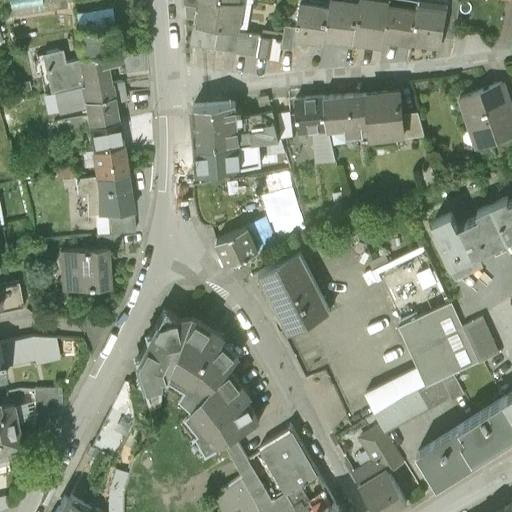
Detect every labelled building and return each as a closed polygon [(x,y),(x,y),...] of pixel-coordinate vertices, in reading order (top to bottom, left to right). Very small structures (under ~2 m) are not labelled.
[(227,0),(205,0),(201,24),(240,30),(244,3),(237,2),(227,0)] [(371,1),(357,0),(337,0),(337,5),(334,32),(367,36),(367,32),(371,1)] [(370,0),(371,1),(367,32),(396,36),(396,32),(399,0),(370,0)] [(410,0),(399,0),(396,32),(423,35),(424,31),(427,2),(410,0)] [(459,2),(441,0),(427,0),(427,2),(424,31),(455,34),(459,2)] [(337,5),(302,1),(300,24),(299,35),(333,39),(334,32),(337,5)] [(92,49),(125,44),(121,19),(88,25),(92,49)] [(240,30),(201,24),(196,23),(193,42),(283,56),(285,45),(286,37),(240,30)] [(299,35),(300,24),(288,23),(286,37),(285,45),(297,47),(299,35)] [(87,84),(82,58),(68,60),(65,48),(46,52),(54,89),(85,83),(86,84),(87,84)] [(124,62),(121,50),(82,58),(87,84),(119,78),(116,64),(124,62)] [(122,97),(119,78),(87,84),(86,84),(90,103),(122,97)] [(511,125),(511,103),(503,81),(457,99),(466,120),(470,119),(478,139),(511,125)] [(405,83),(368,88),(373,126),(374,137),(411,132),(407,100),(405,83)] [(368,88),(318,94),(323,127),(347,124),(348,134),(368,132),(367,127),(373,126),(368,88)] [(292,97),(296,130),(311,128),(323,127),(318,94),(292,97)] [(126,119),(122,97),(90,103),(92,115),(94,125),(98,124),(126,119)] [(241,97),(193,101),(197,142),(279,135),(277,115),(265,117),(243,119),(241,97)] [(407,100),(411,132),(426,130),(422,98),(407,100)] [(264,101),(265,117),(277,115),(276,100),(264,101)] [(92,115),(90,103),(59,110),(61,121),(92,115)] [(130,144),(126,119),(98,124),(100,135),(105,134),(108,148),(130,144)] [(331,157),(323,127),(311,128),(314,159),(331,157)] [(135,171),(130,144),(108,148),(101,150),(106,176),(135,171)] [(106,213),(108,211),(140,208),(135,171),(106,176),(88,179),(90,193),(102,192),(106,213)] [(298,204),(288,175),(267,183),(277,212),(298,204)] [(511,199),(508,201),(506,196),(492,203),(509,239),(511,237),(511,199)] [(454,212),(435,221),(459,271),(484,259),(481,252),(509,239),(492,203),(477,210),(479,216),(460,225),(454,212)] [(108,211),(110,231),(133,229),(142,228),(140,208),(108,211)] [(262,247),(250,219),(212,235),(224,263),(262,247)] [(110,231),(100,232),(101,247),(113,246),(134,244),(133,229),(110,231)] [(101,247),(61,251),(66,294),(118,288),(113,246),(101,247)] [(426,248),(370,275),(414,368),(423,386),(479,359),(426,248)] [(323,310),(297,253),(257,271),(284,328),(323,310)] [(180,316),(162,307),(133,361),(137,373),(134,378),(139,381),(145,397),(147,396),(146,394),(154,390),(155,390),(157,389),(157,372),(157,373),(157,372),(167,373),(166,375),(170,376),(172,370),(199,318),(193,314),(180,316)] [(185,408),(186,409),(236,373),(229,365),(239,354),(233,348),(233,342),(226,342),(222,338),(224,334),(199,318),(172,370),(186,380),(180,389),(181,389),(182,390),(183,390),(193,400),(185,408)] [(32,334),(0,339),(0,351),(3,364),(39,357),(40,360),(43,360),(43,358),(59,355),(56,336),(32,334)] [(414,368),(362,393),(374,415),(381,412),(411,393),(423,386),(414,368)] [(187,410),(189,408),(200,423),(193,428),(195,430),(199,427),(208,443),(206,444),(207,446),(259,417),(248,396),(251,393),(236,373),(186,409),(187,410)] [(33,426),(48,425),(47,411),(60,410),(60,387),(33,387),(33,426)] [(511,437),(511,396),(508,390),(413,451),(436,486),(511,437)] [(0,447),(5,446),(19,443),(11,402),(0,403),(0,447)] [(113,457),(133,419),(110,407),(91,446),(113,457)] [(400,446),(381,412),(374,415),(351,429),(369,460),(355,468),(379,511),(382,511),(410,497),(386,454),(400,446)] [(261,443),(286,487),(287,489),(301,480),(320,469),(294,424),(261,443)] [(236,431),(225,436),(242,470),(264,511),(300,511),(294,500),(287,489),(286,487),(273,495),(236,431)] [(5,446),(0,447),(0,473),(10,471),(5,446)] [(264,511),(242,470),(217,487),(227,508),(242,501),(247,511),(264,511)] [(109,480),(108,487),(108,503),(120,504),(121,481),(109,480)] [(301,480),(287,489),(294,500),(303,495),(308,492),(301,480)] [(306,501),(303,495),(294,500),(300,511),(344,511),(329,486),(306,501)] [(203,511),(221,499),(215,490),(197,502),(203,511)] [(78,504),(65,496),(55,511),(98,511),(100,510),(81,498),(78,504)] [(510,511),(505,503),(490,511),(510,511)]
